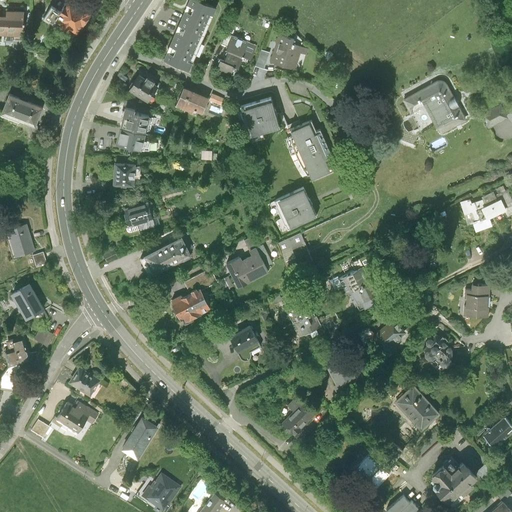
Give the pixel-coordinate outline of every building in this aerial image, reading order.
[(199,0),(192,0),(184,18),(208,28),(217,7),(199,0)] [(65,7),(61,13),(57,20),(62,23),(61,26),(67,30),(69,27),(78,33),(90,13),(82,8),(81,9),(70,2),(67,8),(65,7)] [(53,25),(57,20),(61,13),(51,6),(43,19),(53,25)] [(24,12),(0,10),(0,33),(5,34),(4,43),(12,43),(13,35),(22,36),(24,12)] [(184,18),(175,39),(198,49),(208,28),(184,18)] [(220,44),(227,47),(232,36),(225,33),(220,44)] [(294,38),(279,34),(270,61),(295,69),(300,51),(306,52),(307,47),(293,42),(294,38)] [(221,59),(217,68),(233,75),(237,66),(235,65),(240,54),(250,59),(256,46),(232,36),(227,47),(226,49),(229,50),(224,60),(221,59)] [(189,70),(198,49),(175,39),(166,60),(189,70)] [(265,64),(257,61),(254,72),(262,75),(265,64)] [(159,84),(141,72),(130,89),(148,101),(159,84)] [(436,78),(400,97),(408,110),(422,102),(439,132),(464,118),(444,80),(442,79),(440,78),(438,78),(436,78)] [(208,97),(183,86),(176,103),(192,110),(193,107),(202,111),(208,97)] [(223,98),(212,93),(209,100),(220,105),(223,98)] [(42,107),(9,94),(2,113),(35,126),(42,107)] [(272,96),(242,104),(250,134),(280,126),(272,96)] [(505,116),(498,103),(479,112),(486,125),(505,116)] [(136,108),(126,106),(121,127),(146,133),(150,115),(135,111),(136,108)] [(222,111),(211,106),(208,113),(219,118),(222,111)] [(312,119),(290,129),(292,135),(295,145),(298,155),(303,164),(309,173),(312,179),(334,169),(330,159),(334,158),(321,127),(317,129),(312,119)] [(146,133),(121,127),(117,143),(142,149),(146,133)] [(136,163),(114,162),(113,185),(135,186),(136,163)] [(305,187),(275,199),(288,228),(318,216),(305,187)] [(511,211),(511,201),(506,188),(496,193),(503,209),(506,214),(511,211)] [(488,217),(503,209),(496,193),(469,206),(472,216),(470,216),(474,229),(490,224),(488,217)] [(147,203),(125,210),(131,227),(140,224),(142,230),(155,226),(147,203)] [(26,223),(8,229),(16,255),(34,249),(26,223)] [(305,244),(300,233),(276,243),(292,280),(316,270),(309,254),(304,257),(306,261),(297,265),(290,250),(305,244)] [(245,239),(251,250),(256,247),(260,245),(255,234),(245,239)] [(182,236),(146,254),(147,256),(142,259),(150,273),(154,271),(156,273),(192,255),(182,236)] [(262,244),(260,245),(256,247),(265,264),(271,262),(262,244)] [(265,264),(256,247),(251,250),(253,254),(242,260),(241,256),(227,264),(239,287),(268,271),(265,264)] [(44,250),(32,253),(35,266),(47,263),(44,250)] [(360,267),(338,278),(345,293),(348,291),(357,310),(373,303),(370,296),(374,294),(360,267)] [(185,281),(190,290),(200,285),(209,304),(235,290),(228,276),(217,281),(210,268),(185,281)] [(30,283),(12,293),(26,319),(44,309),(30,283)] [(182,294),(172,299),(180,316),(183,315),(186,320),(211,307),(209,304),(200,285),(190,290),(191,293),(183,297),(182,294)] [(489,286),(470,285),(470,291),(464,290),(464,299),(465,299),(465,308),(463,307),(463,316),(487,317),(487,309),(485,309),(485,297),(488,297),(489,286)] [(300,334),(307,331),(310,336),(316,333),(313,328),(319,325),(305,298),(286,307),(300,334)] [(339,322),(333,311),(322,317),(327,328),(339,322)] [(373,334),(369,338),(370,340),(378,358),(394,351),(391,343),(403,332),(392,320),(373,334)] [(248,325),(227,335),(237,356),(239,358),(241,359),(244,360),(247,357),(248,355),(248,351),(258,346),(248,325)] [(373,334),(367,327),(356,332),(362,345),(370,340),(369,338),(373,334)] [(54,334),(41,328),(36,339),(49,345),(54,334)] [(450,349),(433,334),(429,339),(427,339),(424,342),(424,344),(426,346),(422,351),(423,352),(423,355),(423,357),(426,360),(432,359),(442,368),(445,368),(449,364),(449,361),(450,359),(450,349)] [(3,342),(10,367),(21,364),(31,361),(25,337),(3,342)] [(353,377),(347,365),(354,361),(348,349),(323,361),(335,386),(345,381),(353,377)] [(10,367),(3,378),(2,389),(14,391),(15,382),(17,378),(24,376),(21,364),(10,367)] [(99,380),(78,367),(68,383),(89,396),(99,380)] [(349,389),(345,381),(335,386),(333,387),(336,395),(349,389)] [(438,415),(411,385),(393,402),(419,431),(438,415)] [(311,413),(294,397),(286,405),(292,410),(280,422),(291,433),(311,413)] [(79,402),(74,408),(88,417),(86,420),(92,424),(99,415),(79,402)] [(74,408),(66,403),(56,418),(65,424),(78,432),(86,420),(88,417),(74,408)] [(511,425),(503,416),(483,433),(494,445),(511,429),(511,425)] [(65,424),(56,418),(53,423),(61,428),(65,424)] [(156,427),(141,418),(122,448),(128,452),(137,458),(156,427)] [(38,420),(31,431),(43,439),(50,428),(38,420)] [(379,449),(383,452),(392,460),(401,451),(388,439),(379,449)] [(133,464),(137,458),(128,452),(124,458),(133,464)] [(383,452),(374,461),(378,465),(384,470),(392,460),(383,452)] [(365,453),(348,472),(362,484),(378,465),(374,461),(365,453)] [(473,476),(460,461),(447,473),(440,464),(429,473),(434,479),(428,484),(444,502),(473,476)] [(506,482),(487,461),(475,472),(494,493),(506,482)] [(384,470),(378,465),(362,484),(357,489),(366,496),(387,472),(384,470)] [(161,473),(144,497),(164,511),(181,486),(161,473)] [(214,493),(199,511),(217,511),(225,501),(214,493)] [(402,494),(386,508),(388,511),(396,511),(408,501),(402,494)] [(410,500),(408,501),(396,511),(417,511),(414,508),(416,506),(410,500)] [(510,511),(501,502),(489,511),(510,511)]
